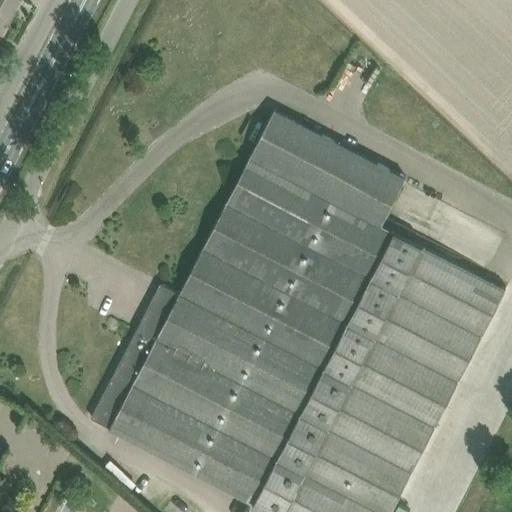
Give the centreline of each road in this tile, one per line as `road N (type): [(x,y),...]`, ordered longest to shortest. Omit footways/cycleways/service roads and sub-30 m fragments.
road 1 (unknown): [(73,245),(156,150),(212,105),(255,91),(298,91),(351,113)]
road 2 (unknown): [(73,245),(57,301),(55,354),(71,394),(136,461),(213,511)]
road 3 (unclassified): [(0,248),(128,0)]
road 4 (unknown): [(511,211),(351,113)]
road 5 (primary): [(0,159),(82,0)]
road 6 (unknown): [(435,511),(511,351)]
road 7 (unknown): [(378,45),(511,157)]
